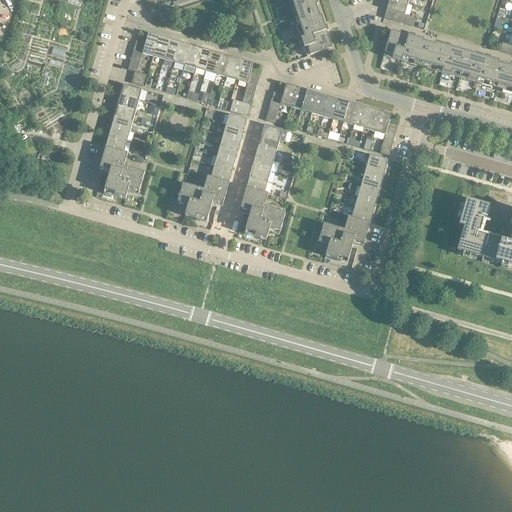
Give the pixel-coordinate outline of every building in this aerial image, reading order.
[(160,5),(158,0),(156,0),(147,3),(149,9),(160,5)] [(317,3),(315,0),(288,0),(293,14),(296,13),(298,19),(318,12),(315,4),(317,3)] [(408,5),(391,0),(390,0),(389,4),(388,4),(386,10),(390,11),(393,12),(396,13),(399,14),(402,15),(405,15),(408,5)] [(161,7),(160,5),(149,9),(151,15),(162,11),(161,7)] [(174,18),(171,11),(159,15),(162,22),(174,18)] [(321,20),(318,12),(298,19),(299,24),(296,25),(307,57),(332,49),(322,19),(321,20)] [(497,19),(494,29),(502,31),(503,28),(501,27),(503,21),(497,19)] [(421,40),(391,31),(384,57),(416,66),(417,63),(423,64),(428,44),(420,42),(421,40)] [(155,36),(148,34),(145,44),(144,48),(143,52),(143,54),(153,57),(159,38),(155,37),(155,36)] [(163,39),(159,38),(153,57),(164,60),(170,40),(163,38),(163,39)] [(176,42),(170,40),(164,60),(174,63),(180,44),(176,43),(176,42)] [(184,45),(180,44),(174,63),(185,66),(190,46),(184,44),(184,45)] [(437,46),(428,44),(423,64),(428,66),(427,69),(459,78),(467,53),(437,45),(437,46)] [(197,48),(190,46),(185,66),(195,69),(201,50),(197,49),(197,48)] [(205,51),(201,50),(195,69),(206,72),(211,52),(205,50),(205,51)] [(218,54),(211,52),(206,72),(216,75),(222,56),(218,55),(218,54)] [(496,61),(467,53),(459,78),(492,88),(493,84),(498,86),(504,66),(496,63),(496,61)] [(226,57),(222,56),(216,75),(226,78),(232,58),(226,56),(226,57)] [(239,60),(232,58),(226,78),(237,81),(242,62),(238,61),(239,60)] [(246,63),(242,62),(237,81),(248,84),(248,82),(249,78),(251,74),(254,64),(247,62),(246,63)] [(511,67),(511,68),(504,66),(498,86),(503,88),(502,91),(511,93),(511,67)] [(146,76),(137,73),(134,72),(133,78),(144,81),(146,76)] [(144,81),(133,78),(131,84),(143,87),(144,81)] [(142,90),(125,85),(123,90),(122,90),(121,96),(139,101),(142,90)] [(293,87),(286,85),(283,95),(282,99),(281,103),(280,105),(291,108),(297,89),(293,88),(293,87)] [(301,90),(297,89),(291,108),(302,111),(307,91),(301,89),(301,90)] [(314,93),(307,91),(302,111),(312,114),(317,95),(313,94),(314,93)] [(321,96),(317,95),(312,114),(322,117),(328,97),(322,95),(321,96)] [(139,101),(121,96),(119,102),(120,102),(119,107),(136,111),(139,101)] [(203,96),(201,103),(208,104),(209,98),(203,96)] [(335,99),(328,97),(322,117),(333,120),(339,101),(335,100),(335,99)] [(233,101),(230,111),(230,112),(248,118),(251,106),(242,103),(233,101)] [(342,102),(339,101),(333,120),(343,123),(349,103),(343,101),(342,102)] [(356,105),(349,103),(343,123),(354,126),(359,107),(355,106),(356,105)] [(150,115),(157,118),(160,107),(153,105),(150,115)] [(136,111),(119,107),(117,111),(116,110),(115,117),(133,122),(136,111)] [(363,108),(359,107),(354,126),(364,129),(370,109),(364,107),(363,108)] [(376,111),(370,109),(364,129),(375,132),(380,113),(376,112),(376,111)] [(384,114),(380,113),(375,132),(385,135),(386,133),(387,129),(388,125),(391,115),(384,113),(384,114)] [(246,120),(229,115),(226,126),(244,131),(246,125),(245,125),(246,120)] [(133,122),(115,117),(113,123),(114,123),(113,127),(130,132),(133,122)] [(244,131),(226,126),(223,136),(240,141),(241,137),(242,137),(244,131)] [(288,132),(265,126),(264,130),(263,130),(261,136),(279,141),(285,143),(288,132)] [(130,132),(113,127),(111,131),(110,131),(109,137),(127,143),(130,132)] [(240,141),(223,136),(220,147),(238,152),(240,146),(239,145),(240,141)] [(279,141),(261,136),(260,142),(261,143),(259,147),(277,152),(279,141)] [(127,143),(109,137),(107,144),(108,144),(107,147),(106,147),(100,169),(102,169),(101,173),(109,175),(104,191),(115,194),(114,197),(126,200),(129,189),(139,192),(145,173),(124,167),(128,154),(124,153),(127,143)] [(238,152),(220,147),(217,157),(234,162),(235,158),(236,158),(238,152)] [(277,152),(259,147),(258,151),(257,151),(255,157),(274,162),(277,152)] [(387,160),(370,155),(367,166),(385,172),(387,165),(386,165),(387,160)] [(234,162),(217,157),(214,168),(232,173),(234,166),(233,166),(234,162)] [(274,162),(255,157),(254,163),(255,163),(253,168),(271,173),(274,162)] [(385,172),(367,166),(364,177),(381,182),(382,178),(383,178),(385,172)] [(232,173),(214,168),(211,178),(207,177),(204,190),(183,184),(177,203),(188,206),(185,217),(196,220),(197,217),(207,220),(212,205),(220,207),(221,203),(223,204),(229,183),(228,182),(229,179),(230,179),(232,173)] [(271,173),(253,168),(252,172),(251,171),(249,178),(268,183),(271,173)] [(381,182),(364,177),(361,187),(379,192),(381,186),(380,186),(381,182)] [(268,183),(249,178),(248,184),(249,184),(248,188),(247,188),(241,209),(243,210),(242,213),(250,215),(245,231),(256,234),(255,237),(266,240),(270,229),(280,232),(285,213),(265,207),(268,194),(265,193),(268,183)] [(379,192),(361,187),(358,198),(375,202),(376,198),(377,199),(379,192)] [(375,202),(358,198),(355,208),(373,213),(375,207),(374,207),(375,202)] [(464,228),(457,251),(511,267),(511,231),(509,241),(483,233),(490,206),(466,199),(459,226),(464,228)] [(373,213),(355,208),(352,218),(348,217),(347,223),(344,230),(324,224),(318,243),(329,246),(325,257),(337,261),(338,258),(348,261),(353,245),(360,247),(361,244),(364,244),(370,223),(369,223),(370,219),(371,219),(373,213)]
